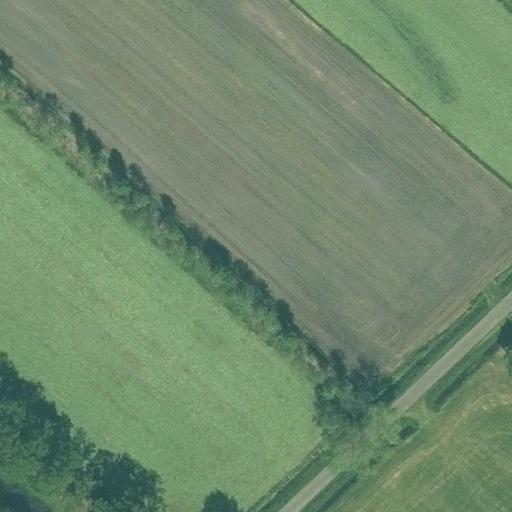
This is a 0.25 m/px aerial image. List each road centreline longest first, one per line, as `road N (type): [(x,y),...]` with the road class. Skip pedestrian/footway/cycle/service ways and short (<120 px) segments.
road 1 (unclassified): [(297,511),(511,306)]
road 2 (unclassified): [(92,511),(0,433)]
